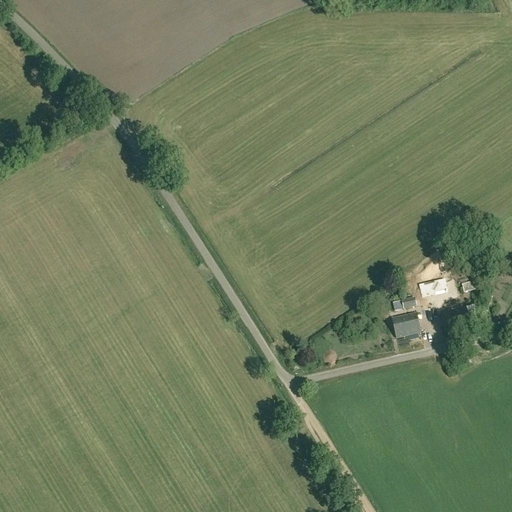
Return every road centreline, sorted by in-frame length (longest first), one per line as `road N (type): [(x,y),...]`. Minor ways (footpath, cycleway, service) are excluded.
road 1 (unclassified): [(289,382),(133,144),(0,5)]
road 2 (unclassified): [(289,382),(511,333)]
road 3 (track): [(289,382),(369,511)]
